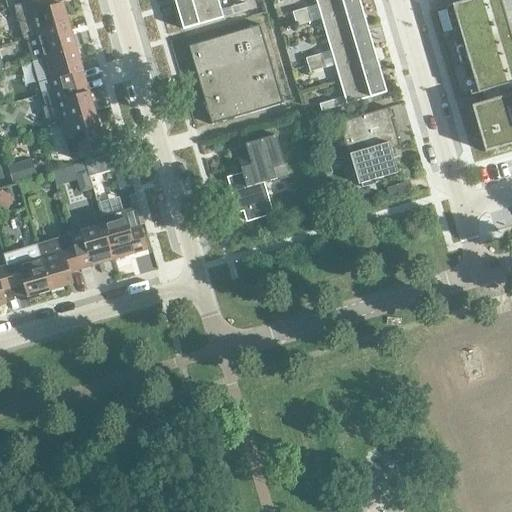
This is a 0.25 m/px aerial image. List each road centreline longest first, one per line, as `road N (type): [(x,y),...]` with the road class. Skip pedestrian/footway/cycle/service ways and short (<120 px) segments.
road 1 (residential): [(197,282),(117,0)]
road 2 (residential): [(220,349),(485,272)]
road 3 (residential): [(463,207),(399,0)]
road 4 (residential): [(0,339),(197,282)]
